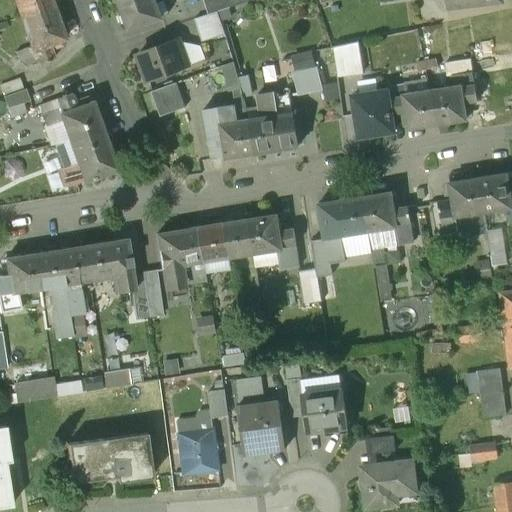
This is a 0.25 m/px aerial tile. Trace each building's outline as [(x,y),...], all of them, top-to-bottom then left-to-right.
[(14,0),(21,17),(53,6),(50,0),(14,0)] [(154,0),(118,0),(120,5),(123,15),(124,15),(156,4),(154,0)] [(227,0),(204,0),(209,15),(217,12),(230,8),(227,0)] [(447,0),(449,8),(503,2),(502,0),(447,0)] [(156,4),(124,15),(129,30),(161,18),(156,4)] [(53,6),(21,17),(32,48),(33,51),(35,51),(50,45),(52,50),(63,46),(61,41),(66,39),(62,29),(62,30),(53,6)] [(209,15),(194,20),(198,32),(221,24),(217,12),(209,15)] [(221,24),(198,32),(201,43),(225,35),(221,24)] [(177,40),(137,54),(146,81),(187,66),(177,40)] [(357,41),(332,46),(336,71),(362,68),(357,41)] [(50,45),(35,51),(37,55),(40,64),(55,58),(52,50),(50,45)] [(32,48),(17,54),(19,62),(37,55),(35,51),(33,51),(32,48)] [(456,71),(457,77),(464,76),(466,87),(475,85),(470,56),(447,60),(449,72),(456,71)] [(437,59),(425,62),(426,70),(438,67),(437,59)] [(235,104),(245,101),(244,97),(242,89),(234,62),(217,68),(228,105),(235,104)] [(425,62),(417,64),(419,71),(426,70),(425,62)] [(317,68),(304,71),(310,93),(322,90),(317,68)] [(304,71),(293,74),(298,96),(310,93),(304,71)] [(457,77),(459,86),(461,86),(462,87),(466,87),(464,76),(457,77)] [(0,87),(4,97),(25,90),(21,79),(0,87)] [(176,83),(151,92),(160,117),(185,108),(176,83)] [(404,84),(387,87),(387,91),(389,98),(404,96),(404,94),(406,94),(404,84)] [(466,87),(462,87),(464,103),(469,103),(477,101),(475,85),(466,87)] [(459,86),(432,90),(438,123),(456,121),(466,119),(466,114),(471,114),(469,103),(464,103),(462,87),(461,86),(459,86)] [(32,87),(25,90),(29,101),(36,98),(32,87)] [(249,87),(242,89),(244,97),(251,95),(249,87)] [(25,90),(4,97),(8,108),(29,101),(25,90)] [(438,123),(432,90),(406,94),(404,94),(404,96),(406,112),(400,113),(401,124),(408,123),(409,128),(419,127),(419,126),(438,123)] [(387,91),(352,96),(358,136),(394,131),(389,98),(387,91)] [(289,95),(275,97),(274,92),(258,95),(261,118),(278,115),(278,117),(292,114),(289,95)] [(72,94),(57,100),(60,109),(62,113),(77,108),(74,102),(72,94)] [(404,96),(389,98),(392,115),(395,114),(400,113),(406,112),(404,96)] [(85,98),(74,102),(77,108),(62,113),(60,114),(61,116),(70,141),(102,129),(95,112),(96,111),(92,102),(88,104),(85,98)] [(31,108),(29,101),(8,108),(10,115),(31,108)] [(238,122),(250,120),(245,101),(235,104),(238,122)] [(228,105),(218,107),(222,126),(207,128),(212,160),(226,158),(236,157),(236,156),(255,153),(250,120),(238,122),(235,104),(228,105)] [(60,109),(43,115),(45,122),(61,116),(60,114),(62,113),(60,109)] [(292,114),(278,117),(281,133),(287,132),(295,131),(292,114)] [(261,118),(250,120),(255,153),(273,150),(273,151),(290,148),(287,132),(281,133),(278,117),(278,115),(261,118)] [(102,129),(70,141),(80,167),(80,168),(82,168),(97,162),(99,167),(110,163),(108,158),(113,156),(109,147),(102,129)] [(97,162),(82,168),(84,172),(87,180),(102,175),(99,167),(97,162)] [(80,167),(70,170),(72,176),(84,172),(82,168),(80,168),(80,167)] [(72,176),(70,170),(66,172),(71,186),(87,180),(84,172),(72,176)] [(497,175),(479,178),(484,212),(505,208),(511,206),(508,178),(508,173),(497,175)] [(479,178),(461,181),(461,180),(451,182),(452,186),(456,213),(456,216),(484,212),(479,178)] [(429,186),(413,189),(416,208),(432,206),(429,186)] [(447,199),(440,200),(442,215),(456,213),(452,186),(445,187),(447,199)] [(391,192),(381,194),(363,197),(368,230),(395,226),(397,225),(392,196),(391,192)] [(408,205),(401,207),(399,195),(392,196),(397,223),(402,222),(411,221),(408,205)] [(363,197),(345,200),(334,202),(335,206),(339,233),(340,235),(341,235),(368,230),(363,197)] [(335,206),(328,207),(330,219),(322,220),(325,235),(333,234),(339,233),(335,206)] [(456,213),(442,215),(446,235),(459,233),(456,216),(456,213)] [(267,217),(248,220),(253,253),(280,248),(282,248),(282,246),(278,219),(277,215),(267,216),(267,217)] [(293,228),(286,230),(284,219),(278,219),(282,246),(296,244),(293,228)] [(248,220),(233,222),(223,224),(229,257),(253,253),(248,220)] [(411,221),(402,222),(404,235),(397,236),(398,243),(414,240),(411,221)] [(395,226),(397,236),(404,235),(402,222),(397,223),(397,225),(395,226)] [(223,224),(215,225),(198,228),(204,261),(229,257),(223,224)] [(384,245),(398,243),(397,236),(395,226),(368,230),(372,253),(373,253),(375,261),(373,261),(374,266),(380,298),(393,296),(384,245)] [(497,265),(511,263),(506,226),(488,228),(493,256),(477,259),(479,273),(498,271),(497,265)] [(198,228),(181,231),(181,230),(171,232),(171,237),(166,238),(167,249),(160,250),(165,285),(184,282),(182,264),(204,261),(198,228)] [(342,245),(341,235),(340,235),(339,233),(333,234),(335,246),(342,245)] [(327,247),(335,246),(333,234),(325,235),(327,247)] [(126,239),(101,243),(84,246),(89,279),(113,275),(118,275),(117,273),(121,272),(131,271),(126,239)] [(296,244),(282,246),(282,248),(280,248),(283,267),(299,264),(296,244)] [(84,246),(69,249),(68,248),(59,250),(65,283),(89,279),(84,246)] [(59,250),(50,251),(50,252),(35,254),(40,287),(50,285),(65,283),(59,250)] [(35,254),(16,257),(6,259),(7,263),(11,290),(11,292),(18,291),(40,287),(35,254)] [(373,258),(364,259),(365,268),(374,266),(373,261),(373,258)] [(204,261),(182,264),(184,282),(207,278),(204,261)] [(3,275),(0,275),(0,291),(11,290),(7,263),(1,264),(3,275)] [(142,272),(142,275),(146,298),(148,308),(162,306),(156,270),(142,272)] [(131,271),(121,272),(124,289),(132,288),(130,277),(132,276),(131,271)] [(121,272),(117,273),(118,275),(113,275),(115,291),(124,289),(121,272)] [(250,272),(236,274),(237,282),(251,280),(250,272)] [(142,275),(132,276),(130,277),(132,288),(134,300),(146,298),(142,275)] [(69,308),(70,316),(85,314),(94,313),(89,279),(65,283),(67,299),(68,299),(78,298),(79,307),(69,308)] [(315,281),(302,283),(305,301),(318,299),(315,281)] [(56,319),(70,316),(69,308),(67,299),(65,283),(50,285),(52,298),(60,297),(61,305),(54,306),(56,319)] [(0,291),(0,309),(0,312),(21,308),(18,291),(11,292),(11,290),(0,291)] [(511,290),(501,292),(510,366),(511,365),(511,290)] [(52,298),(48,298),(49,307),(54,306),(61,305),(60,297),(52,298)] [(78,298),(68,299),(69,308),(79,307),(78,298)] [(148,308),(146,298),(134,300),(137,318),(149,316),(148,308)] [(302,303),(294,304),(295,312),(303,311),(302,303)] [(70,316),(72,327),(87,325),(85,314),(70,316)] [(72,327),(70,316),(56,319),(58,331),(72,329),(72,327)] [(214,319),(204,320),(206,332),(216,330),(214,319)] [(481,324),(454,328),(456,343),(483,340),(481,324)] [(2,332),(0,332),(0,368),(8,367),(2,332)] [(451,353),(450,343),(432,343),(432,353),(451,353)] [(499,368),(477,371),(480,394),(502,391),(499,368)] [(128,372),(119,374),(121,382),(129,381),(128,372)] [(119,374),(110,375),(111,384),(121,382),(119,374)] [(262,378),(238,381),(242,407),(266,404),(262,378)] [(301,378),(288,380),(293,417),(298,417),(304,416),(302,396),(303,395),(301,378)] [(225,390),(209,392),(213,418),(228,416),(225,390)] [(303,395),(302,396),(304,416),(306,432),(348,427),(343,390),(303,395)] [(502,391),(480,394),(483,418),(505,415),(502,391)] [(242,407),(239,408),(245,456),(285,451),(279,403),(266,404),(242,407)] [(1,427),(0,427),(0,507),(12,506),(1,427)] [(214,430),(178,435),(184,475),(220,470),(214,430)] [(147,433),(68,443),(73,483),(117,478),(118,482),(153,478),(147,433)] [(394,435),(371,438),(373,454),(397,451),(394,435)] [(495,442),(469,446),(470,454),(496,450),(495,442)] [(496,450),(470,454),(471,461),(497,458),(496,450)] [(412,460),(361,467),(367,509),(388,506),(386,496),(417,492),(412,460)] [(511,481),(493,484),(497,508),(511,506),(511,481)]
